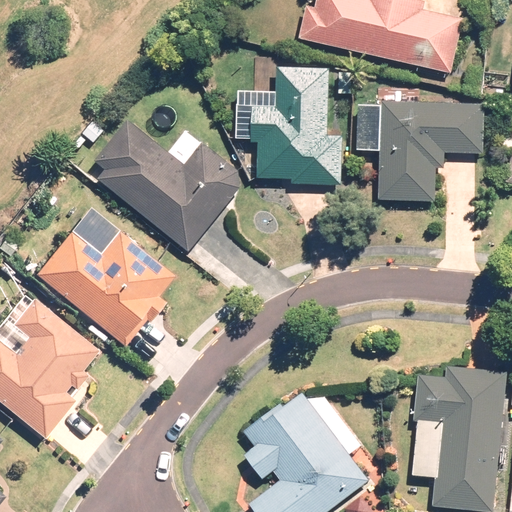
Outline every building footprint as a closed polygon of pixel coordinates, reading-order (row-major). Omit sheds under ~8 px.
[(308,7),(300,40),(454,74),(466,20),(426,11),(428,2),(420,0),(318,0),(316,9),(308,7)] [(328,131),(330,69),(277,67),(275,108),(253,107),(251,143),(258,143),(257,178),(292,180),(292,184),(320,185),(319,209),(334,210),(335,186),(342,186),(344,136),(340,136),(340,131),(328,131)] [(485,105),(382,101),(382,107),(358,106),(357,151),(381,152),(379,200),(436,202),(437,168),(445,169),(445,153),(483,154),(485,105)] [(104,169),(96,179),(189,252),(240,188),(238,172),(202,143),(184,165),(128,120),(95,162),(104,169)] [(88,208),(33,275),(123,347),(144,321),(147,323),(164,303),(156,297),(173,276),(88,208)] [(0,343),(0,404),(42,439),(73,401),(63,393),(69,386),(74,391),(86,376),(81,371),(97,351),(32,299),(10,326),(26,338),(13,354),(0,343)] [(412,476),(437,478),(434,507),(478,511),(493,511),(508,373),(448,367),(447,378),(419,375),(414,420),(418,421),(412,476)] [(308,399),(303,393),(284,408),(281,404),(244,432),(256,447),(244,456),(263,480),(274,471),(281,481),(249,505),(254,511),(327,511),(369,480),(350,455),(362,446),(326,398),(308,399)] [(374,511),(361,495),(344,509),(346,511),(374,511)]
